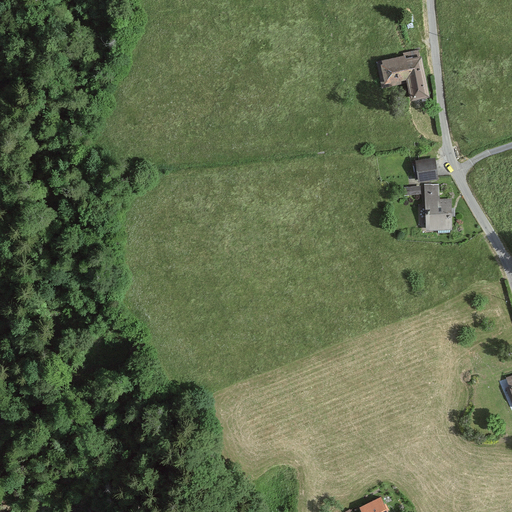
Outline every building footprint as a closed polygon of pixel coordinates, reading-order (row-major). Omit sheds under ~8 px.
[(420,54),(380,61),(385,86),(409,81),(412,99),(428,96),(420,54)] [(434,159),(416,163),(419,181),(437,178),(434,159)] [(407,184),(407,193),(423,193),(423,184),(407,184)] [(449,185),(424,186),(426,229),(451,228),(449,185)] [(392,511),(383,494),(362,505),(365,511),(392,511)]
